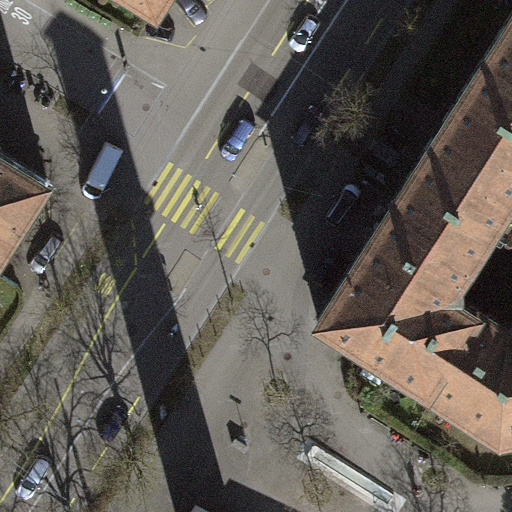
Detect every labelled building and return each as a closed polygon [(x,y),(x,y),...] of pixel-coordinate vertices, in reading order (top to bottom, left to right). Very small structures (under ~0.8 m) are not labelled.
[(134,0),(148,9),(154,0),(134,0)] [(511,12),(484,56),(511,74),(511,12)] [(511,200),(511,74),(484,56),(433,136),(391,202),(476,256),(511,200)] [(0,152),(0,240),(40,178),(31,172),(0,152)] [(461,297),(461,280),(476,256),(391,202),(362,247),(317,317),(427,387),(477,307),(461,297)] [(427,387),(502,435),(511,432),(511,327),(510,328),(477,307),(427,387)]
